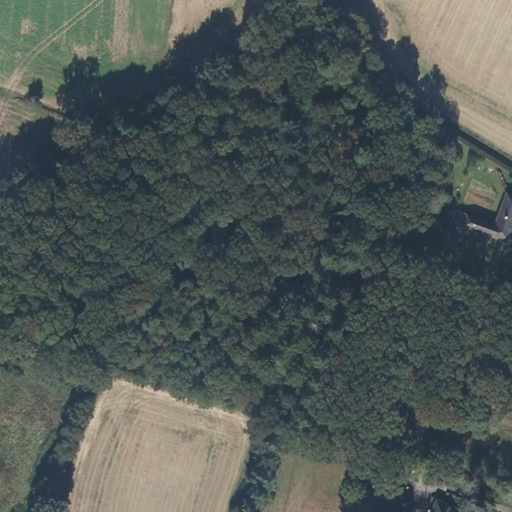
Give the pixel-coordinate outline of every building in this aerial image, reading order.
[(438,172),(443,163),(436,160),(432,169),(438,172)] [(509,244),(511,236),(511,195),(506,193),(494,224),(467,214),(462,227),(509,244)] [(408,409),(407,426),(416,426),(416,409),(408,409)] [(414,441),(426,443),(430,415),(418,414),(414,441)] [(460,511),(437,501),(433,511),(432,511),(460,511)]
